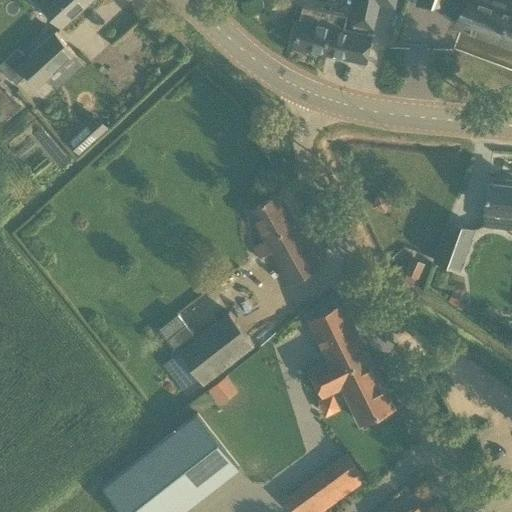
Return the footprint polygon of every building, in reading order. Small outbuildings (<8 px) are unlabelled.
[(43,0),(38,4),(60,28),(90,0),(43,0)] [(355,0),(349,31),(343,29),(347,15),(302,5),(299,20),(298,20),(293,47),(366,62),(370,43),(370,35),(377,4),(394,7),(395,0),(355,0)] [(418,0),(416,7),(449,6),(451,1),(462,5),(457,18),(462,20),(460,24),(511,44),(511,13),(478,0),(418,0)] [(19,49),(0,65),(17,84),(26,75),(37,88),(74,55),(54,32),(26,57),(19,49)] [(488,181),(483,226),(511,228),(511,180),(504,179),(504,183),(488,181)] [(261,202),(247,210),(264,240),(253,247),(259,259),(271,252),(289,284),(304,275),(321,265),(279,192),(261,202)] [(460,269),(474,229),(449,220),(434,260),(460,269)] [(343,305),(308,322),(326,360),(307,369),(323,398),(341,389),(358,424),(376,416),(394,407),(343,305)] [(178,351),(203,383),(254,344),(229,312),(178,351)] [(217,404),(238,391),(227,374),(206,388),(217,404)] [(197,413),(102,487),(122,511),(183,511),(240,468),(197,413)] [(284,500),(293,511),(318,511),(365,478),(347,454),(284,500)]
